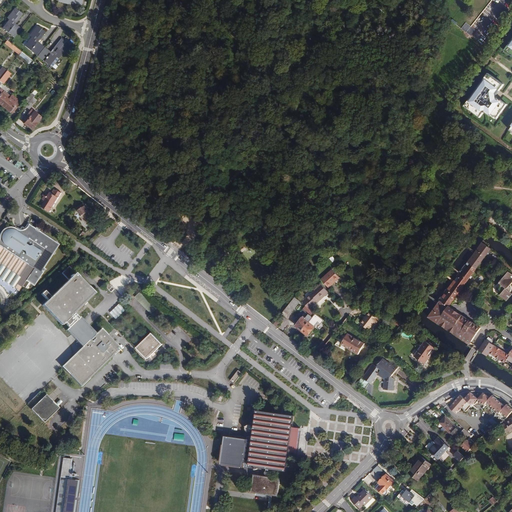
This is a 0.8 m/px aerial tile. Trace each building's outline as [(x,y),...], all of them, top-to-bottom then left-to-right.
[(511,9),(511,0),(471,0),(449,26),(478,50),(511,9)] [(22,14),(15,8),(7,18),(9,20),(10,21),(4,29),(14,38),(21,29),(17,25),(16,27),(13,25),(15,23),(22,14)] [(10,21),(9,20),(2,28),(4,29),(10,21)] [(45,32),(37,26),(30,36),(32,38),(34,39),(27,48),(37,56),(44,47),(40,44),(39,45),(36,43),(38,41),(45,32)] [(34,39),(32,38),(25,46),(27,48),(34,39)] [(70,45),(63,39),(52,53),(51,55),(48,52),(49,51),(45,48),(38,57),(48,65),(55,56),(57,58),(59,59),(70,45)] [(21,52),(7,40),(4,43),(19,55),(21,52)] [(57,58),(55,56),(48,65),(50,66),(57,58)] [(11,73),(7,70),(0,78),(0,81),(3,83),(11,73)] [(504,85),(488,74),(483,80),(486,82),(482,87),(480,85),(476,90),(479,91),(471,102),(468,101),(464,107),(480,118),(483,115),(482,111),(485,110),(497,119),(507,105),(501,101),(499,102),(496,100),(495,94),(497,90),(499,91),(504,85)] [(0,103),(2,106),(10,96),(0,89),(0,88),(0,103)] [(476,90),(468,101),(471,102),(479,91),(476,90)] [(26,106),(28,103),(23,99),(21,102),(11,94),(10,96),(2,106),(12,113),(21,102),(26,106)] [(33,97),(28,103),(26,106),(29,109),(36,100),(33,97)] [(41,117),(31,109),(22,121),(32,129),(37,122),(41,117)] [(47,197),(45,201),(40,208),(49,213),(61,193),(55,190),(53,193),(51,192),(49,194),(47,193),(45,196),(47,197)] [(91,214),(85,206),(77,211),(88,227),(96,222),(93,217),(94,215),(93,212),(91,214)] [(35,228),(29,225),(28,226),(27,227),(25,229),(23,229),(21,229),(19,229),(16,228),(16,229),(14,228),(13,227),(9,227),(7,228),(5,228),(4,230),(2,231),(1,232),(0,233),(0,279),(18,291),(25,281),(33,286),(45,269),(43,268),(59,245),(39,232),(40,231),(40,229),(39,228),(37,227),(35,228)] [(491,249),(484,244),(428,317),(470,344),(481,328),(462,315),(460,317),(449,309),(450,307),(449,306),(491,249)] [(95,294),(68,267),(61,274),(68,281),(51,298),(45,291),(41,295),(47,301),(42,306),(62,326),(64,323),(69,328),(66,331),(83,348),(63,367),(82,387),(121,349),(101,328),(96,333),(80,317),(76,320),(72,316),(95,294)] [(340,278),(332,270),(321,280),(329,288),(340,278)] [(511,283),(511,273),(509,271),(499,283),(502,285),(501,286),(501,287),(500,288),(499,288),(499,290),(500,290),(501,290),(501,291),(499,294),(507,301),(511,294),(511,292),(511,291),(511,289),(511,288),(511,286),(511,285),(511,283)] [(112,292),(115,289),(110,285),(108,283),(105,285),(112,292)] [(329,293),(321,284),(314,290),(315,291),(306,299),(307,300),(312,305),(312,306),(317,301),(316,301),(323,294),(325,296),(329,293)] [(154,310),(137,292),(133,296),(150,314),(154,310)] [(325,296),(323,294),(316,301),(318,302),(325,296)] [(149,315),(132,297),(128,301),(145,318),(149,315)] [(300,302),(295,297),(282,314),(287,318),(300,302)] [(137,325),(142,321),(125,303),(120,308),(137,325)] [(302,331),(313,318),(316,314),(306,306),(303,310),(306,312),(303,316),(304,316),(296,326),(302,331)] [(462,315),(450,307),(449,309),(460,317),(462,315)] [(136,326),(119,309),(115,313),(132,331),(136,326)] [(381,320),(370,312),(361,324),(369,330),(374,323),(377,325),(381,320)] [(324,320),(316,314),(313,318),(302,331),(308,335),(315,327),(314,327),(319,322),(321,324),(324,320)] [(282,321),(278,318),(273,325),(277,327),(282,321)] [(403,328),(404,324),(395,320),(393,324),(403,328)] [(164,343),(153,332),(137,348),(148,359),(164,343)] [(365,344),(348,333),(341,344),(358,354),(365,344)] [(493,340),(489,337),(480,350),(487,356),(489,353),(493,356),(495,357),(511,367),(511,350),(509,355),(491,343),(493,340)] [(436,349),(426,341),(414,356),(424,364),(436,349)] [(393,366),(383,359),(377,367),(373,364),(362,378),(370,384),(377,374),(384,380),(384,390),(394,390),(394,380),(391,377),(398,367),(394,364),(393,366)] [(242,373),(238,370),(230,381),(233,384),(242,373)] [(506,419),(511,411),(511,407),(507,404),(505,406),(493,395),(490,398),(484,392),(478,399),(470,392),(465,399),(461,395),(449,408),(456,414),(459,410),(458,410),(461,407),(462,407),(466,411),(472,405),(472,404),(473,403),(475,404),(479,399),(481,401),(485,404),(488,401),(489,403),(488,404),(497,413),(499,411),(500,412),(498,414),(504,419),(506,419)] [(59,408),(46,395),(31,410),(43,423),(59,408)] [(295,416),(257,410),(255,427),(252,427),(251,426),(249,425),(248,425),(246,426),(245,428),(245,429),(246,431),(248,432),(250,432),(252,430),(254,431),(253,437),(247,436),(247,439),(228,436),(224,465),(244,468),(244,463),(249,464),(249,466),(286,472),(289,452),(294,453),(297,453),(300,431),(300,428),(293,427),(295,416)] [(459,430),(446,417),(440,423),(453,436),(459,430)] [(498,422),(492,417),(490,420),(496,425),(498,422)] [(511,418),(505,423),(506,425),(503,427),(507,433),(511,429),(511,418)] [(472,436),(464,429),(461,433),(468,440),(472,436)] [(449,447),(439,436),(435,440),(437,442),(430,449),(438,458),(449,447)] [(461,447),(468,453),(476,445),(469,439),(461,447)] [(437,442),(435,440),(428,447),(430,449),(437,442)] [(464,457),(458,450),(453,456),(460,462),(464,457)] [(431,464),(422,457),(409,474),(418,481),(431,464)] [(72,459),(63,458),(56,511),(64,511),(69,480),(72,459)] [(395,482),(387,474),(379,483),(381,485),(378,489),(384,495),(386,495),(388,493),(388,491),(387,490),(395,482)] [(280,478),(253,475),(250,493),(278,497),(280,478)] [(74,511),(79,481),(69,480),(64,511),(74,511)] [(373,497),(365,489),(357,498),(356,496),(352,500),(360,508),(364,505),(365,505),(373,497)] [(425,499),(412,489),(410,492),(407,489),(405,492),(403,490),(398,497),(400,499),(402,497),(410,502),(409,503),(413,506),(414,504),(417,506),(425,499)] [(365,505),(368,508),(376,500),(373,497),(365,505)]
